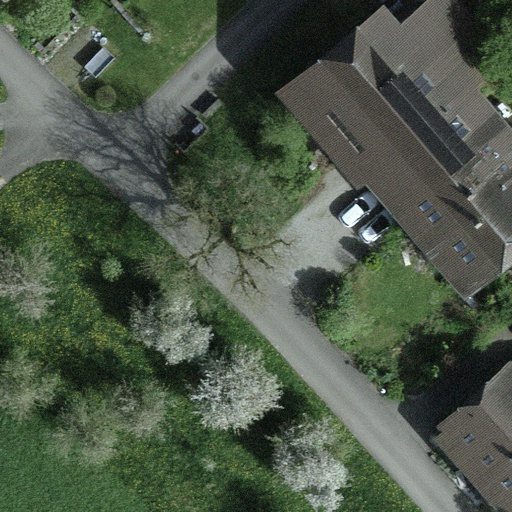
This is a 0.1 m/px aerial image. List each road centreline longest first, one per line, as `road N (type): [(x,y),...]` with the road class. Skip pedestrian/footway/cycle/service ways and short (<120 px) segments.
road 1 (residential): [(444,511),(117,171)]
road 2 (residential): [(117,171),(291,0)]
road 3 (residential): [(117,171),(0,56)]
